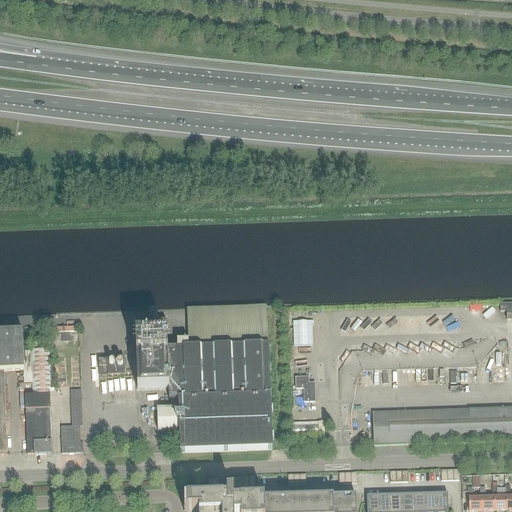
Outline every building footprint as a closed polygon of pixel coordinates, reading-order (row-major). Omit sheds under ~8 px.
[(268,346),(266,310),(266,307),(187,310),(188,341),(177,342),(177,350),(167,350),(166,321),(135,322),(137,392),(169,390),(169,400),(178,400),(179,411),(157,412),(158,433),(179,432),(180,454),(272,451),(268,346)] [(312,321),(293,322),(294,346),(313,345),(312,321)] [(0,456),(6,457),(3,373),(24,373),(23,333),(0,333),(0,456)] [(25,397),(27,456),(34,455),(34,456),(52,456),(50,396),(54,396),(52,351),(39,351),(38,343),(29,343),(31,396),(25,397)] [(107,359),(107,361),(107,377),(124,376),(124,358),(107,359)] [(107,377),(107,361),(98,361),(99,377),(107,377)] [(316,403),(315,389),(309,389),(309,377),(295,378),(296,390),(303,390),(304,403),(316,403)] [(82,428),(81,401),(81,391),(69,391),(70,401),(71,401),(72,428),(61,428),(62,455),(81,454),(83,454),(83,444),(80,444),(80,428),(82,428)] [(511,409),(485,411),(486,443),(511,442),(511,409)] [(438,445),(470,444),(469,411),(437,412),(438,445)] [(485,411),(469,411),(470,444),(486,443),(485,411)] [(438,445),(437,412),(405,413),(406,446),(438,445)] [(372,414),(373,447),(406,446),(405,413),(372,414)] [(296,438),(327,437),(327,421),(295,422),(296,438)] [(237,488),(236,477),(225,477),(225,489),(237,488)] [(208,490),(218,489),(218,478),(208,478),(208,490)] [(494,511),(506,511),(506,498),(505,498),(497,498),(497,488),(492,489),(492,493),(493,498),(494,511)] [(208,490),(209,502),(219,502),(218,489),(208,490)] [(468,511),(481,511),(481,498),(480,499),(472,499),(472,489),(467,489),(467,500),(468,500),(468,511)] [(481,511),(483,511),(494,511),(493,498),(492,493),(485,493),(485,489),(480,489),(480,499),(481,498),(481,511)] [(200,502),(186,503),(186,504),(187,507),(187,510),(187,511),(186,511),(356,511),(356,504),(356,502),(345,502),(344,498),(332,498),(321,499),(309,499),(298,499),(290,499),(286,500),(275,500),(264,500),(252,501),(243,501),(240,501),(233,502),(233,497),(233,495),(232,495),(226,495),(227,502),(223,502),(221,502),(219,502),(209,502),(206,502),(200,502)] [(424,511),(424,495),(413,496),(413,511),(424,511)] [(435,511),(435,495),(424,495),(424,511),(435,511)] [(447,511),(447,495),(435,495),(435,511),(447,511)] [(401,511),(401,496),(390,497),(390,511),(401,511)] [(413,511),(413,496),(401,496),(401,511),(413,511)] [(366,497),(366,504),(366,511),(378,511),(378,497),(366,497)] [(390,511),(390,497),(378,497),(378,511),(390,511)]
